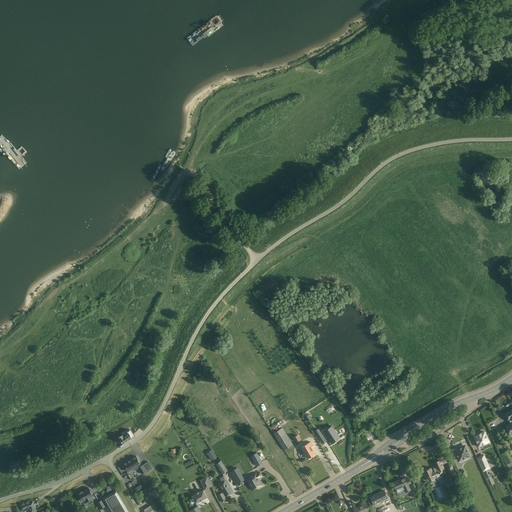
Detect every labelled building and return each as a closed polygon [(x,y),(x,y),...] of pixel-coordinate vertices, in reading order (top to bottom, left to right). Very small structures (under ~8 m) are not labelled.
[(278,430),(275,424),(270,428),(284,450),(292,445),(281,428),(278,430)] [(328,428),(324,431),(331,443),(340,438),(334,430),(333,428),(332,426),(331,426),(328,428)] [(314,431),(320,440),(324,437),(318,428),(314,431)] [(130,430),(128,431),(129,433),(124,437),(122,435),(119,437),(120,439),(120,440),(120,441),(121,443),(122,442),(123,444),(132,437),(131,436),(133,434),(130,430)] [(479,446),(489,442),(484,432),(474,436),(479,446)] [(214,448),(217,451),(224,446),(222,442),(214,448)] [(313,445),(311,442),(301,448),(308,458),(315,454),(311,447),(313,445)] [(469,456),(465,446),(455,450),(459,460),(469,456)] [(211,453),(208,455),(212,460),(217,457),(212,450),(210,451),(211,453)] [(511,461),(511,458),(507,450),(500,454),(509,468),(511,466),(511,462),(511,461)] [(254,462),(260,458),(257,452),(251,456),(254,462)] [(141,464),(136,456),(124,463),(128,471),(133,469),(134,471),(138,468),(142,474),(147,471),(143,464),(140,466),(139,464),(141,464)] [(486,460),(484,461),(482,456),(477,458),(483,471),(489,468),(486,460)] [(442,465),(440,460),(434,463),(437,468),(431,470),(430,468),(424,471),(428,481),(435,478),(435,477),(445,472),(442,465)] [(221,461),(216,464),(222,474),(228,470),(221,461)] [(457,475),(452,463),(445,467),(450,478),(457,475)] [(237,468),(230,472),(235,482),(236,484),(244,479),(237,468)] [(487,471),(484,473),(489,486),(494,483),(491,475),(489,476),(487,471)] [(256,473),(246,479),(253,490),(254,489),(257,488),(257,489),(261,486),(263,485),(258,477),(259,477),(260,477),(262,476),(260,472),(257,474),(256,474),(256,473)] [(212,486),(207,477),(200,481),(205,490),(212,486)] [(404,478),(393,483),(398,493),(404,489),(406,492),(410,490),(407,484),(411,483),(408,477),(405,479),(404,478)] [(459,490),(456,483),(456,482),(458,481),(456,477),(453,478),(454,481),(452,482),(452,481),(446,484),(448,487),(453,485),(456,491),(453,492),(455,495),(461,493),(459,490)] [(111,480),(103,485),(107,492),(115,487),(111,480)] [(226,480),(219,485),(223,492),(223,493),(222,493),(218,495),(223,502),(227,500),(225,497),(226,496),(233,492),(226,480)] [(93,495),(89,488),(88,488),(79,494),(78,494),(83,501),(85,500),(86,502),(92,498),(91,496),(92,496),(93,495)] [(128,511),(116,490),(103,498),(111,511),(128,511)] [(207,497),(203,490),(199,492),(199,491),(195,493),(196,494),(192,496),(196,503),(207,497)] [(388,498),(384,490),(370,497),(373,504),(388,498)] [(35,507),(32,500),(21,504),(23,511),(29,509),(30,511),(32,511),(36,511),(35,507)] [(366,511),(370,511),(366,502),(353,508),(355,511),(366,511)]
